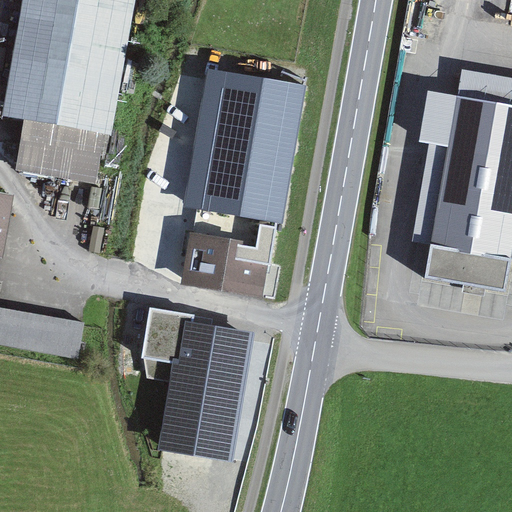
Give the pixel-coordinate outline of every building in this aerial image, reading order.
[(126,19),(31,2),(11,115),(32,119),(23,169),(97,182),(126,19)] [(194,281),(251,291),(282,106),(225,96),(194,281)] [(511,113),(459,105),(428,280),(503,293),(511,242),(511,113)] [(0,342),(74,357),(79,330),(0,314),(0,240),(7,207),(0,205),(0,342)] [(167,445),(222,455),(243,336),(151,320),(145,358),(181,364),(167,445)]
